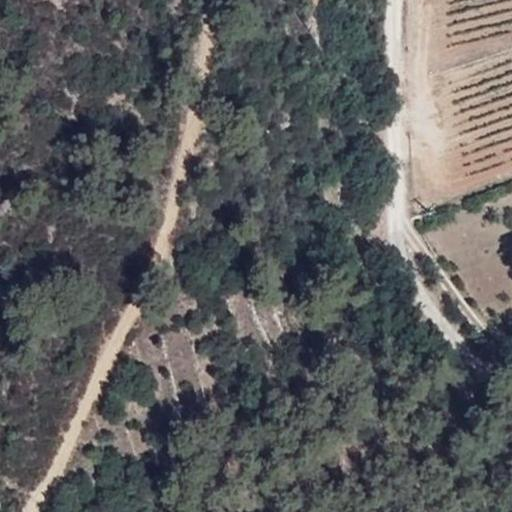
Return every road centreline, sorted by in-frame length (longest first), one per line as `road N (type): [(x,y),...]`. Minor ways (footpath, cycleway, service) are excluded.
road 1 (track): [(38,511),(170,254),(210,0)]
road 2 (unclassified): [(394,0),(402,271),(511,411)]
